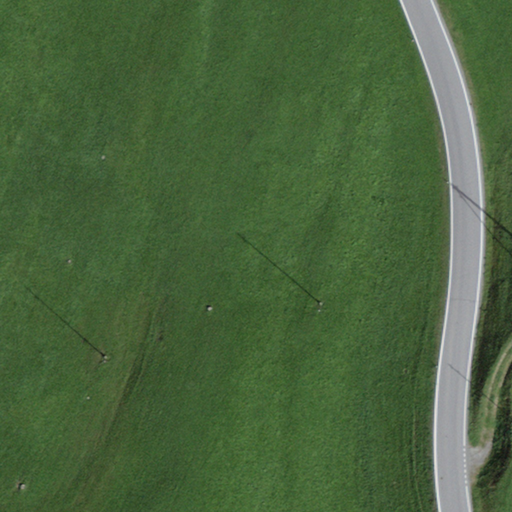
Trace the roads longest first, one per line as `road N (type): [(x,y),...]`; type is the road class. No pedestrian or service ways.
road 1 (unclassified): [(418,0),(461,119),(474,215),(459,350),(458,511)]
road 2 (track): [(453,463),(478,457),(488,445),(497,377),(511,353)]
